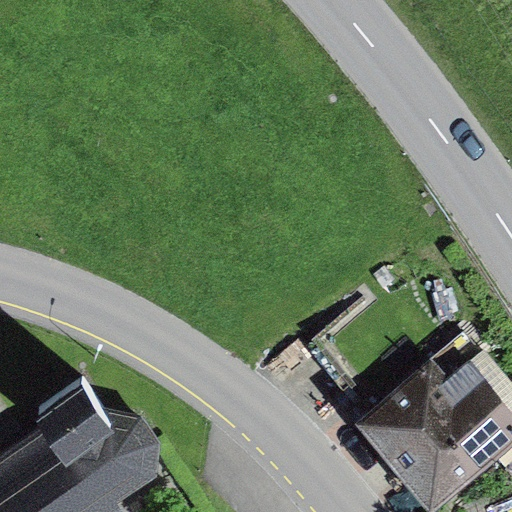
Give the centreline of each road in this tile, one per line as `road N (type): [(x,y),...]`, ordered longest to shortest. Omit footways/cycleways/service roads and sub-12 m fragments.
road 1 (tertiary): [(0,279),(93,309),(161,343),(230,393),(346,511)]
road 2 (primary): [(334,0),(452,138),(511,236)]
